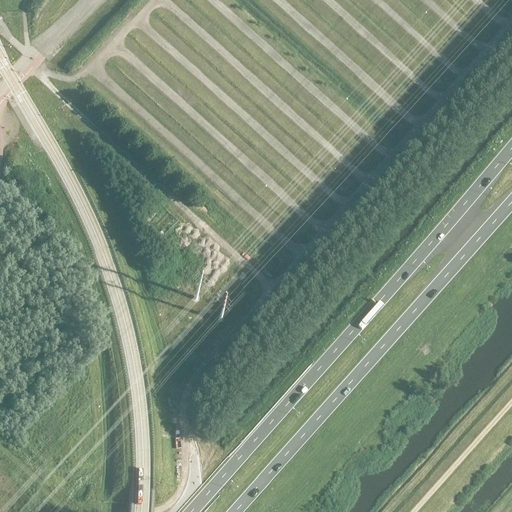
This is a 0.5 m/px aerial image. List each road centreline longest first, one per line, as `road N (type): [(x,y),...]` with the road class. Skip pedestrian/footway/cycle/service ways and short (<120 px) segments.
road 1 (trunk): [(511,149),(192,511)]
road 2 (trunk): [(235,511),(511,202)]
